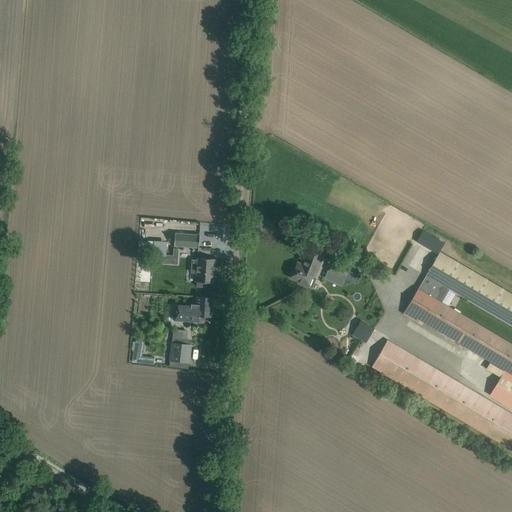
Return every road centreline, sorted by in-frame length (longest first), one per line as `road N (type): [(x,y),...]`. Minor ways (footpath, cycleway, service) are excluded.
road 1 (tertiary): [(225,511),(255,0)]
road 2 (unclassified): [(138,511),(0,427)]
